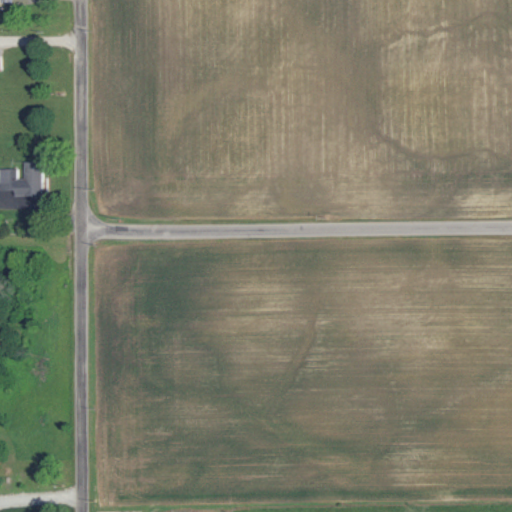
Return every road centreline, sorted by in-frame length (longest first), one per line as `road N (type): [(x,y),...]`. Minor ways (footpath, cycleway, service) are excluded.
road 1 (residential): [(81,511),(79,0)]
road 2 (residential): [(81,230),(511,224)]
